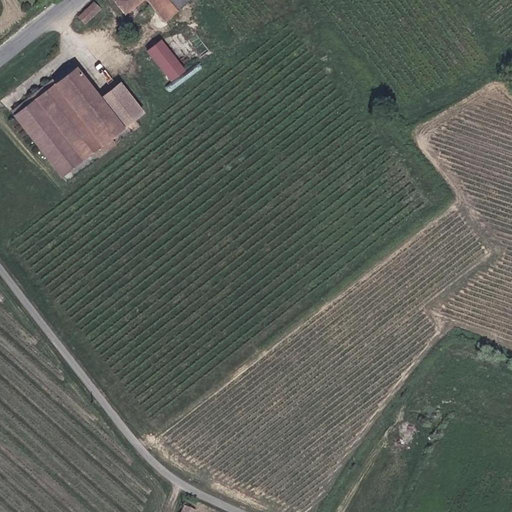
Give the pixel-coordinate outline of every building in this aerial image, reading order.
[(184,10),(175,0),(117,0),(128,13),(143,0),(151,0),(170,22),(184,10)] [(175,0),(184,10),(195,1),(194,0),(175,0)] [(103,10),(97,5),(90,12),(96,17),(103,10)] [(89,24),(96,17),(90,12),(84,18),(89,24)] [(167,41),(154,51),(177,81),(191,71),(167,41)] [(19,113),(79,67),(76,63),(16,110),(19,113)] [(112,137),(119,131),(137,118),(145,112),(123,83),(102,98),(79,67),(19,113),(65,173),(97,148),(101,154),(107,150),(103,144),(112,137)] [(143,126),(137,118),(119,131),(125,139),(143,126)] [(103,144),(107,150),(116,144),(112,137),(103,144)]
